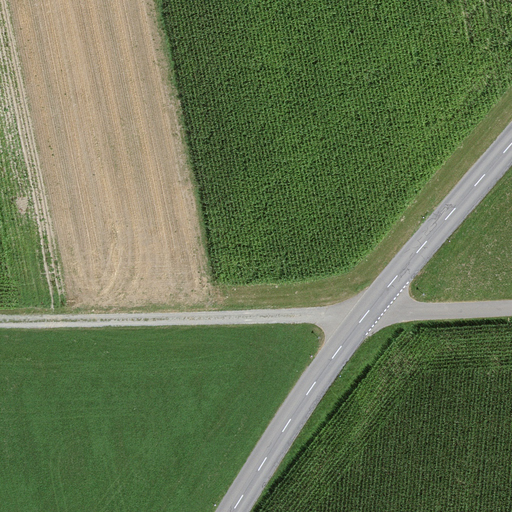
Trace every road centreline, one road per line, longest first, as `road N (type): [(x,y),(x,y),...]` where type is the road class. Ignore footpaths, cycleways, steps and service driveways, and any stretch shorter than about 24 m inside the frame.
road 1 (track): [(0,318),(511,305)]
road 2 (tertiary): [(511,137),(301,392),(227,511)]
